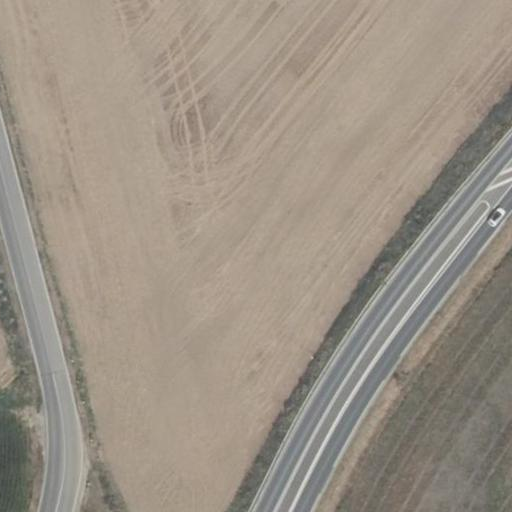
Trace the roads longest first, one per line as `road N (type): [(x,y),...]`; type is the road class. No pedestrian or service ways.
road 1 (secondary): [(511,150),(353,348),(265,511)]
road 2 (secondary): [(303,511),(372,383),(511,198)]
road 3 (tertiary): [(0,167),(64,416),(57,511)]
